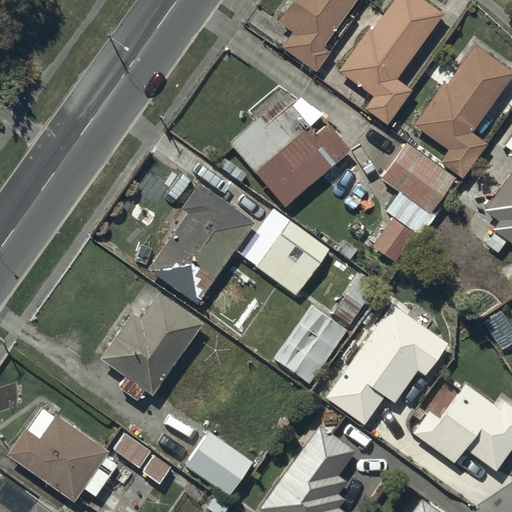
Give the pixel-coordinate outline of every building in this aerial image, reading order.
[(293,0),(278,22),(292,33),(281,47),(314,72),(329,53),(324,49),(357,0),(293,0)] [(365,29),(337,71),(371,96),(363,108),(386,125),(410,91),(394,80),(441,15),(420,0),(393,0),(370,32),(365,29)] [(441,86),(412,126),(447,150),(439,162),(460,177),(484,144),(469,133),(511,75),(473,47),(444,88),(441,86)] [(259,117),(228,143),(283,208),(347,153),(324,126),(312,136),(307,129),(321,117),(298,100),(266,126),(259,117)] [(492,231),(511,245),(511,132),(502,146),(510,151),(507,156),(511,159),(511,170),(484,209),(480,206),(468,223),(488,237),(492,231)] [(454,179),(406,145),(380,179),(398,193),(384,211),(393,218),(371,247),(392,263),(454,179)] [(187,216),(147,270),(195,305),(253,226),(197,186),(179,210),(187,216)] [(295,294),(327,249),(275,213),(244,258),(295,294)] [(376,284),(359,274),(333,314),(349,325),(376,284)] [(131,315),(99,360),(124,377),(117,387),(135,400),(142,391),(150,397),(200,326),(156,295),(139,320),(131,315)] [(392,305),(325,398),(362,426),(383,399),(390,405),(416,371),(424,378),(447,347),(392,305)] [(344,328),(311,306),(274,361),(307,383),(344,328)] [(511,342),(511,328),(500,311),(484,323),(502,349),(511,342)] [(494,472),(511,446),(511,409),(496,399),(492,404),(462,384),(439,418),(420,406),(413,416),(420,420),(410,434),(455,464),(463,452),(494,472)] [(23,430),(4,456),(70,503),(79,490),(90,498),(114,465),(103,457),(106,454),(54,416),(53,418),(42,410),(26,432),(23,430)] [(316,427),(257,510),(259,511),(339,511),(335,509),(342,499),(336,494),(345,483),(336,476),(353,453),(316,427)] [(149,451),(124,433),(112,451),(137,468),(149,451)] [(249,460),(208,433),(185,467),(226,495),(249,460)] [(0,505),(0,511),(51,511),(23,492),(9,511),(0,505)] [(436,511),(419,499),(409,511),(436,511)]
